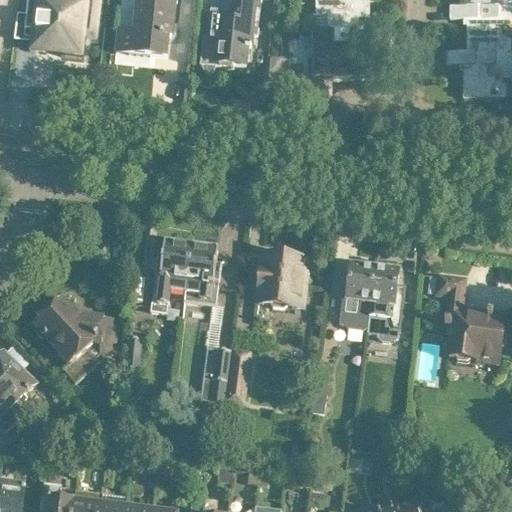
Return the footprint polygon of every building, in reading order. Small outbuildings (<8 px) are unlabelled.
[(27,0),(26,17),(24,30),(25,30),(37,32),(35,49),(40,49),(61,52),(61,58),(83,60),(86,37),(93,38),(97,0),(27,0)] [(119,32),(115,64),(154,69),(155,59),(166,60),(168,39),(171,40),(175,0),(138,0),(135,34),(119,32)] [(202,40),(199,67),(202,67),(202,69),(202,70),(202,71),(203,72),(204,73),(205,74),(206,74),(207,75),(208,75),(210,75),(211,75),(212,74),(213,73),(214,72),(215,71),(215,70),(215,69),(233,71),(233,68),(245,69),(246,62),(249,63),(250,52),(251,52),(251,48),(250,48),(251,38),(258,39),(259,30),(252,29),(254,12),(261,13),(262,0),(233,0),(232,13),(210,11),(208,25),(212,25),(210,41),(202,40)] [(315,0),(315,27),(316,27),(316,31),(326,31),(369,31),(369,0),(315,0)] [(511,0),(470,0),(471,8),(511,8),(511,0)] [(511,8),(471,8),(450,8),(450,21),(467,22),(467,49),(467,54),(509,54),(509,39),(511,39),(511,8)] [(316,31),(312,31),(312,49),(313,79),(365,78),(365,45),(383,45),(383,31),(369,31),(326,31),(316,31)] [(467,54),(446,54),(446,67),(463,67),(463,101),(506,101),(506,87),(511,87),(511,54),(509,54),(467,54)] [(282,65),(267,65),(267,87),(282,87),(282,65)] [(170,292),(185,294),(192,248),(165,244),(163,259),(157,259),(155,275),(156,275),(151,314),(167,316),(168,303),(170,292)] [(186,294),(184,303),(211,307),(215,307),(218,283),(220,283),(222,267),(216,266),(218,252),(192,248),(186,294)] [(306,262),(263,257),(257,305),(300,310),(304,278),(307,279),(308,269),(306,266),(306,262)] [(378,266),(377,271),(375,271),(371,306),(368,331),(367,336),(378,337),(378,340),(383,344),(389,345),(395,343),(399,338),(400,333),(403,310),(405,292),(397,291),(399,274),(388,273),(388,267),(378,266)] [(368,331),(371,306),(375,271),(351,268),(347,301),(342,301),(339,327),(345,328),(348,332),(363,334),(368,331)] [(439,279),(437,297),(448,299),(444,329),(449,330),(448,341),(451,341),(449,359),(477,363),(478,356),(500,359),(505,318),(462,313),(465,282),(439,279)] [(62,301),(34,327),(69,365),(62,372),(75,387),(98,365),(95,362),(101,356),(103,358),(114,359),(117,322),(78,318),(62,301)] [(128,341),(125,371),(138,373),(142,342),(128,341)] [(206,349),(199,403),(223,406),(230,352),(206,349)] [(0,406),(16,423),(30,410),(20,400),(35,385),(5,355),(0,360),(0,406)] [(250,358),(234,356),(228,406),(244,408),(250,358)] [(0,433),(3,436),(16,423),(0,406),(0,433)] [(367,447),(352,445),(351,453),(366,455),(367,447)] [(292,449),(291,463),(303,464),(305,450),(292,449)] [(95,452),(80,450),(79,459),(94,461),(95,452)] [(351,453),(347,481),(362,484),(366,455),(351,453)] [(366,455),(362,484),(397,488),(401,459),(366,455)] [(121,459),(120,471),(130,472),(132,461),(121,459)] [(146,474),(156,475),(158,463),(148,462),(146,474)] [(77,477),(79,464),(69,463),(68,467),(67,476),(77,477)] [(167,465),(158,463),(156,475),(166,477),(167,465)] [(231,486),(233,472),(219,471),(217,485),(231,486)] [(248,487),(258,488),(259,475),(249,474),(248,487)] [(269,477),(259,475),(258,488),(268,489),(269,477)] [(295,480),(294,489),(310,491),(312,479),(302,478),(302,481),(295,480)] [(312,479),(310,491),(323,493),(324,481),(312,479)] [(16,485),(0,482),(0,511),(21,511),(25,486),(16,485)] [(43,490),(41,510),(43,510),(43,511),(73,511),(75,498),(61,497),(62,488),(44,486),(43,490)] [(99,511),(101,496),(76,493),(75,498),(73,511),(99,511)] [(101,496),(99,511),(125,511),(126,509),(127,499),(101,496)] [(194,501),(192,511),(205,511),(207,503),(194,501)]
